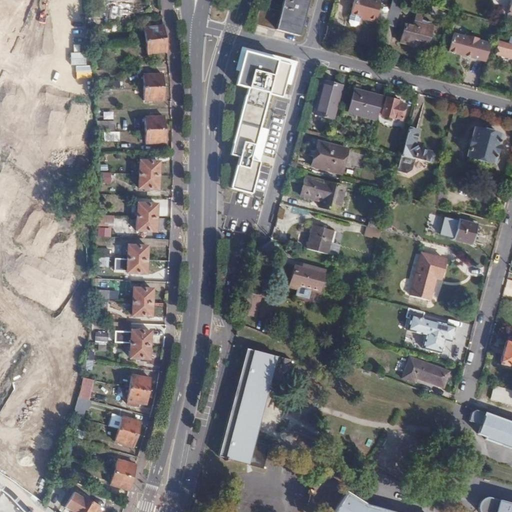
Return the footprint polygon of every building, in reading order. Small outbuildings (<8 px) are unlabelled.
[(260,6),(254,25),(298,36),(307,0),(282,0),(279,12),(260,6)] [(378,24),(384,3),(372,0),(355,0),(349,24),(351,29),(357,30),(361,27),(362,20),(378,24)] [(402,0),(390,0),(385,23),(396,26),(402,0)] [(131,20),(131,7),(118,7),(118,20),(131,20)] [(413,28),(403,25),(398,43),(424,50),(430,28),(414,23),(413,28)] [(144,25),(144,53),(165,53),(164,24),(144,25)] [(447,51),(485,60),(490,40),(452,31),(447,51)] [(511,37),(509,37),(507,45),(497,42),(495,50),(492,52),(495,56),(497,54),(511,57),(511,37)] [(290,66),(244,54),(236,86),(247,89),(230,156),(239,158),(231,189),(251,195),(259,164),(253,163),(256,155),(251,153),(265,102),(270,103),(271,96),(282,99),(290,66)] [(471,57),(464,78),(477,82),(484,61),(471,57)] [(140,77),(141,89),(159,89),(159,76),(140,77)] [(341,87),(322,81),(314,114),(333,119),(341,87)] [(159,89),(141,89),(141,101),(159,101),(159,89)] [(380,100),(381,98),(352,90),(346,113),(375,121),(376,115),(380,100)] [(384,101),(380,100),(376,115),(391,120),(391,119),(400,121),(403,106),(395,103),(395,102),(385,99),(384,101)] [(142,118),(142,131),(160,131),(160,117),(142,118)] [(416,132),(406,129),(400,154),(401,155),(399,158),(396,171),(403,173),(408,157),(427,162),(428,158),(435,160),(436,155),(429,153),(430,152),(417,148),(413,145),(416,132)] [(499,138),(473,130),(466,157),(467,157),(466,162),(489,168),(490,163),(492,164),(499,138)] [(160,131),(142,131),(143,144),(161,144),(160,131)] [(346,152),(317,144),(310,169),(339,177),(346,152)] [(142,162),(142,175),(160,176),(161,163),(142,162)] [(346,183),(289,167),(287,175),(304,180),(299,198),(319,204),(318,209),(337,214),(346,183)] [(160,176),(142,175),(141,189),(160,190),(160,176)] [(444,195),(431,191),(428,204),(441,207),(444,195)] [(140,204),(139,217),(158,218),(159,205),(140,204)] [(111,236),(112,215),(98,214),(97,236),(111,236)] [(158,218),(139,217),(138,231),(157,232),(158,218)] [(369,219),(367,227),(378,230),(381,222),(369,219)] [(475,227),(457,222),(452,240),(474,246),(477,233),(474,233),(475,227)] [(312,226),(306,250),(325,256),(328,244),(332,245),(335,233),(312,226)] [(127,246),(126,259),(146,260),(147,247),(127,246)] [(108,266),(108,248),(96,248),(96,265),(108,266)] [(445,261),(420,254),(409,296),(428,302),(434,279),(439,280),(445,261)] [(146,260),(126,259),(125,272),(145,273),(146,260)] [(293,268),(287,289),(296,291),(297,287),(318,293),(324,271),(303,266),(302,270),(293,268)] [(133,289),(133,303),(151,304),(152,290),(133,289)] [(246,296),(240,316),(250,318),(256,298),(246,296)] [(151,304),(133,303),(132,316),(151,317),(151,304)] [(423,313),(408,308),(406,318),(409,319),(406,330),(424,335),(420,349),(439,353),(442,340),(450,342),(453,327),(422,319),(423,313)] [(108,333),(96,332),(95,342),(107,342),(108,333)] [(131,332),(130,345),(149,346),(150,333),(131,332)] [(511,343),(504,341),(498,365),(511,368),(511,343)] [(149,346),(130,345),(129,358),(148,359),(149,346)] [(288,362),(245,351),(216,458),(260,469),(265,449),(253,445),(257,429),(261,414),(263,405),(268,388),(270,382),(282,385),(288,362)] [(447,374),(418,362),(412,377),(441,389),(447,374)] [(130,375),(128,388),(147,392),(150,379),(130,375)] [(511,391),(492,386),(488,400),(511,406),(511,391)] [(147,392),(128,388),(126,401),(145,404),(147,392)] [(85,418),(89,399),(77,397),(73,415),(85,418)] [(511,511),(511,423),(470,409),(467,411),(464,420),(475,424),(472,431),(480,434),(480,437),(511,448),(511,504),(482,495),(480,495),(477,495),(474,497),(472,499),(471,502),(470,505),(471,509),(473,511),(511,511)] [(121,419),(118,430),(136,436),(140,424),(121,419)] [(136,436),(118,430),(114,442),(133,447),(136,436)] [(117,461),(113,473),(132,479),(136,466),(117,461)] [(132,479),(113,473),(110,485),(129,491),(132,479)] [(395,511),(361,502),(341,490),(327,511),(395,511)] [(69,511),(84,511),(90,503),(79,496),(69,511)] [(90,503),(84,511),(99,511),(102,509),(90,503)]
